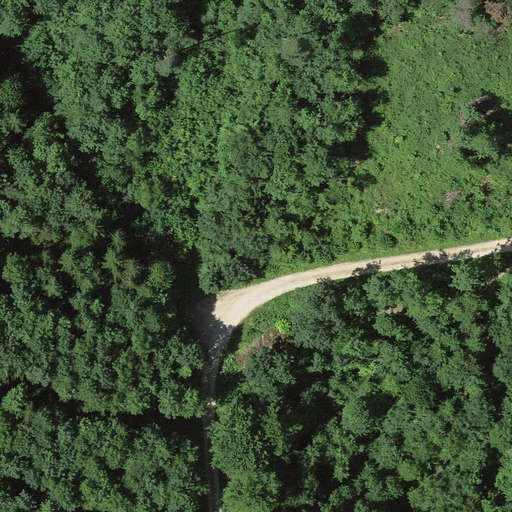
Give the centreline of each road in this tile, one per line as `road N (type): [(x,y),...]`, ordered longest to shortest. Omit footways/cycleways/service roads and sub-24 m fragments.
road 1 (track): [(214,511),(210,352),(224,318),(260,291),(511,241)]
road 2 (track): [(511,267),(432,304),(346,318),(318,342),(312,388),(382,456),(417,511)]
road 3 (track): [(224,318),(110,218),(0,53)]
